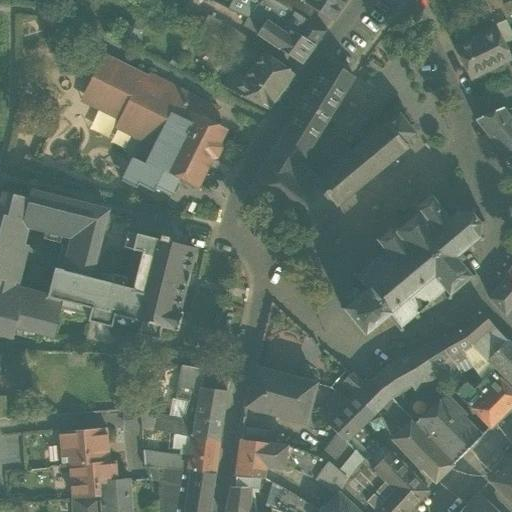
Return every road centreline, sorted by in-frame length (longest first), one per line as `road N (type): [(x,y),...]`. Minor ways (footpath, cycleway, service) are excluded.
road 1 (residential): [(360,0),(242,188),(239,224),(262,279)]
road 2 (residential): [(475,296),(366,366),(290,294),(262,279)]
road 3 (residential): [(262,279),(462,114)]
road 4 (residential): [(262,279),(217,511)]
road 5 (residential): [(462,114),(505,199),(505,240),(475,296)]
road 6 (residential): [(415,0),(462,114)]
